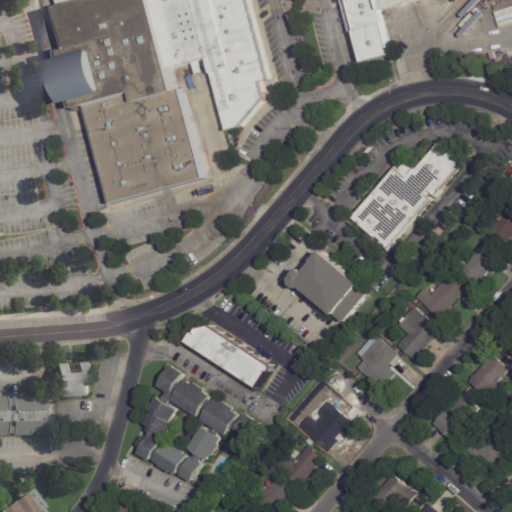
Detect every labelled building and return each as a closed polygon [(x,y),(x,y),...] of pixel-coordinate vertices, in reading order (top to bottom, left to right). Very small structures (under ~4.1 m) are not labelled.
[(253,0),(276,82),(267,84),(272,100),(246,129),(234,133),(214,60),(178,70),(184,93),(189,91),(213,180),(120,206),(93,107),(84,110),(82,104),(73,106),(71,106),(70,101),(71,101),(61,63),(69,60),(68,54),(75,52),(64,8),(66,8),(63,0),(253,0)] [(377,0),(353,0),(369,57),(392,51),(381,11),(377,0)] [(511,0),(377,0),(381,11),(420,0),(511,0)] [(454,155),(454,156),(452,159),(458,165),(432,196),(429,193),(426,196),(430,200),(416,215),(414,214),(384,249),(348,218),(392,166),(395,169),(402,161),(410,168),(411,166),(413,168),(434,143),(444,152),(448,148),(454,154),(454,155)] [(511,236),(504,246),(488,232),(511,204),(511,236)] [(500,257),(476,284),(461,271),(462,271),(456,265),(462,259),(468,264),(473,258),(472,257),(483,244),(484,245),(487,242),(502,256),(500,257)] [(327,250),(364,282),(363,283),(373,291),(346,322),(337,314),(338,313),(306,285),(300,285),(296,282),(295,276),(304,265),(309,269),(318,259),(317,258),(325,248),(327,250)] [(466,287),(467,288),(442,317),(418,296),(425,288),(432,294),(443,281),(444,282),(451,274),(466,287)] [(436,323),(439,326),(432,335),(434,337),(415,359),(399,344),(409,333),(399,324),(414,306),(424,315),(425,314),(436,323)] [(276,369),(274,371),(271,371),(261,387),(190,341),(195,332),(200,332),(200,330),(202,328),(215,325),(276,365),(277,367),(276,369)] [(511,358),(500,348),(511,333),(511,358)] [(397,356),(388,366),(396,374),(383,389),(356,365),(379,338),(398,354),(397,356)] [(504,362),(511,369),(488,395),(471,380),(494,354),(504,362)] [(342,355),(347,359),(343,364),(338,360),(342,355)] [(76,395),(55,396),(53,361),(82,359),(84,395),(76,395)] [(182,373),(177,381),(182,383),(184,379),(191,383),(192,382),(204,389),(202,391),(209,395),(207,398),(211,400),(213,398),(220,402),(221,400),(233,408),(231,410),(238,414),(235,418),(239,421),(244,413),(257,421),(244,442),(238,438),(235,443),(241,446),(234,457),(222,449),(232,434),(231,433),(234,429),(230,426),(224,435),(200,418),(207,408),(202,405),(195,415),(171,399),(168,403),(176,409),(168,421),(172,424),(164,436),(155,430),(152,435),(160,441),(156,447),(159,449),(164,441),(168,443),(169,442),(173,445),(175,441),(182,446),(180,449),(184,452),(183,453),(187,455),(183,461),(185,463),(191,455),(193,457),(196,452),(187,447),(201,425),(210,431),(212,428),(218,432),(215,435),(220,438),(216,443),(218,444),(211,455),(209,454),(205,459),(201,457),(199,461),(202,463),(190,481),(179,474),(181,471),(177,469),(174,473),(169,469),(167,471),(157,465),(158,463),(153,460),(154,457),(151,455),(148,459),(137,452),(150,432),(145,429),(148,425),(143,422),(147,416),(146,415),(150,410),(146,407),(149,401),(151,402),(155,395),(160,399),(166,391),(156,385),(170,364),(183,372),(182,373)] [(48,397),(49,432),(0,433),(0,394),(48,393),(48,397)] [(458,437),(457,436),(454,439),(435,422),(444,411),(449,415),(453,411),(450,408),(463,393),(479,407),(464,424),(469,429),(460,439),(458,437)] [(343,412),(352,421),(336,438),(340,441),(329,452),(302,426),(309,418),(313,421),(331,401),(343,412)] [(480,429),(484,425),(488,429),(485,433),(480,429)] [(476,457),(465,448),(477,435),(485,443),(497,429),(511,443),(493,465),(481,454),(477,458),(476,457)] [(323,459),(300,484),(271,458),(285,442),(295,450),(296,449),(301,453),(309,445),(324,458),(323,459)] [(405,483),(418,494),(409,505),(401,499),(390,511),(378,511),(370,505),(395,474),(405,483)] [(296,491),(277,511),(269,511),(257,501),(274,482),(273,481),(278,475),(296,491)] [(45,507),(37,511),(1,511),(0,511),(0,509),(1,509),(0,507),(0,505),(4,502),(6,506),(19,497),(16,492),(23,487),(27,492),(33,488),(46,507),(45,507)] [(433,505),(440,511),(422,511),(430,503),(433,505)]
